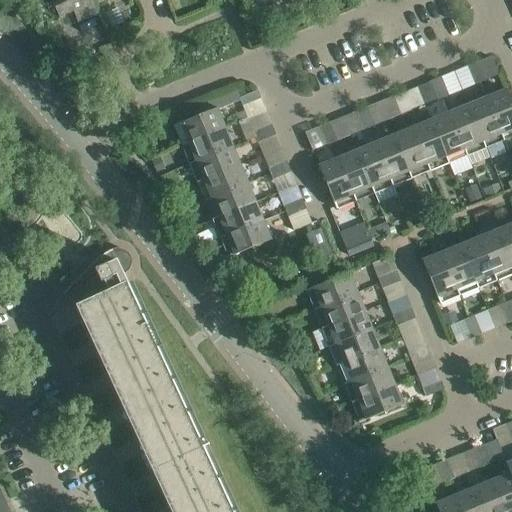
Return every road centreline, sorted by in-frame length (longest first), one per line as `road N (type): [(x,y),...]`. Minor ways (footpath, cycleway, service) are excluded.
road 1 (tertiary): [(86,151),(340,477)]
road 2 (residential): [(135,511),(13,253),(0,259)]
road 3 (residential): [(289,114),(491,31)]
road 4 (residential): [(86,151),(149,104),(270,53)]
road 5 (residential): [(470,420),(396,241)]
road 6 (residential): [(0,374),(60,511)]
road 7 (residential): [(340,477),(470,420)]
road 8 (tertiary): [(0,54),(86,151)]
